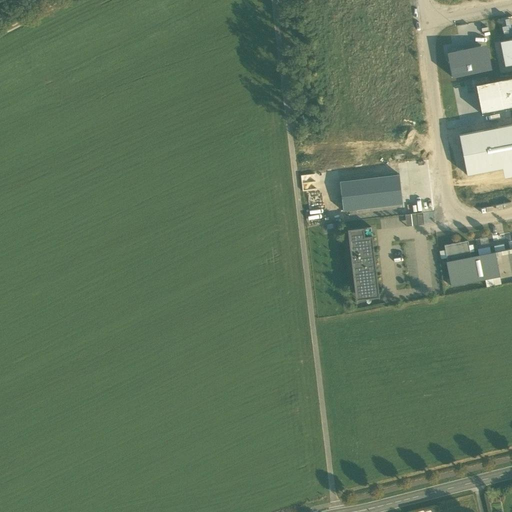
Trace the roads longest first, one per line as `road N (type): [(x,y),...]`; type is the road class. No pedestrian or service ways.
road 1 (track): [(274,0),(334,504)]
road 2 (residential): [(425,19),(449,223),(511,210)]
road 3 (tertiary): [(357,511),(511,472)]
